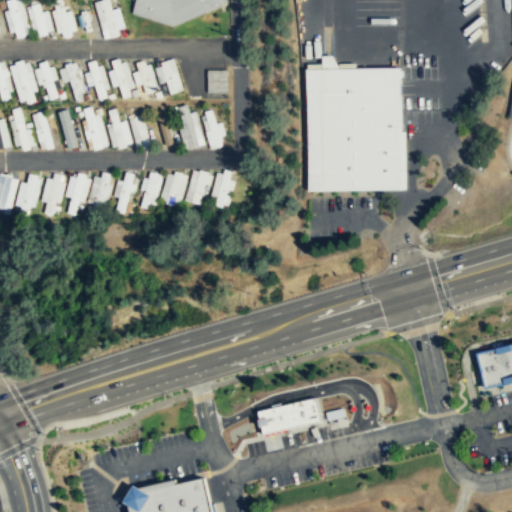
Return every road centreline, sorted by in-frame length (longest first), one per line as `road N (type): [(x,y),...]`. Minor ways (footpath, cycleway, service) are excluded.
road 1 (primary): [(511,243),(0,403)]
road 2 (primary): [(2,428),(511,271)]
road 3 (residential): [(405,277),(452,463),(475,480),(511,477)]
